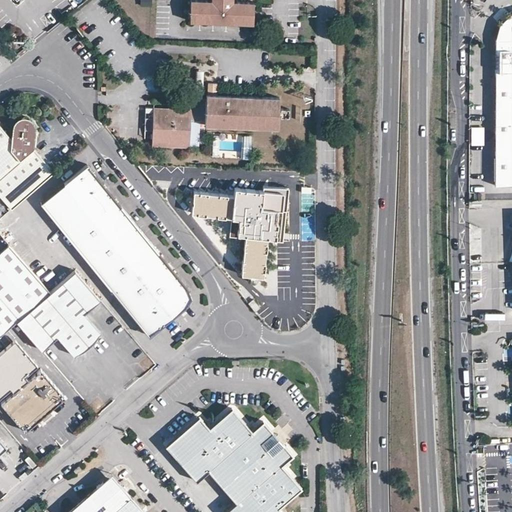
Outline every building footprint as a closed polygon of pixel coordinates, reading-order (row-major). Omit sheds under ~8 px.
[(189,0),(189,16),(252,18),(252,0),(189,0)] [(491,36),(489,183),(511,183),(511,11),(506,14),(494,24),(491,36)] [(279,107),(279,96),(216,94),(217,82),(208,82),(207,94),(206,94),(206,96),(194,96),(193,100),(183,100),(183,106),(144,105),(143,130),(151,130),(151,145),(189,146),(190,120),(205,121),(205,124),(278,127),(279,116),(279,107)] [(289,116),(289,108),(279,107),(279,116),(289,116)] [(0,197),(11,210),(53,172),(35,149),(35,124),(33,122),(31,120),(28,117),(25,117),(21,116),(17,118),(14,121),(11,125),(10,138),(0,126),(0,197)] [(42,203),(86,258),(131,219),(91,169),(87,173),(84,169),(42,203)] [(265,186),(263,207),(285,209),(285,200),(289,200),(290,184),(273,183),(272,187),(265,186)] [(195,191),(194,214),(234,217),(234,210),(235,202),(235,194),(195,191)] [(235,202),(234,210),(246,210),(246,203),(235,202)] [(86,258),(146,329),(150,327),(153,331),(185,304),(188,286),(131,219),(86,258)] [(246,235),(242,274),(264,277),(268,237),(260,236),(253,236),(246,235)] [(0,251),(0,332),(16,319),(49,290),(8,244),(0,251)] [(84,312),(100,299),(74,269),(49,290),(16,319),(41,349),(56,336),(73,355),(78,350),(82,349),(88,346),(90,345),(92,341),(96,336),(101,331),(84,312)] [(248,302),(255,310),(261,305),(254,298),(248,302)] [(0,401),(0,402),(24,429),(38,417),(49,408),(63,395),(39,367),(0,401)] [(49,408),(38,417),(43,422),(53,413),(49,408)] [(223,511),(279,511),(277,508),(300,488),(292,479),(289,482),(284,476),(288,473),(281,465),(293,455),(286,448),(283,450),(280,446),(270,434),(267,431),(269,429),(262,421),(251,430),(245,422),(242,424),(237,418),(239,416),(232,408),(209,428),(202,419),(199,422),(197,419),(181,433),(183,435),(178,439),(176,436),(166,445),(196,481),(208,471),(235,502),(223,511)] [(270,434),(280,446),(283,444),(289,439),(279,427),(272,432),(270,434)] [(140,511),(143,509),(119,481),(115,485),(110,478),(104,483),(101,480),(99,482),(81,498),(83,501),(76,507),(74,504),(64,511),(140,511)]
